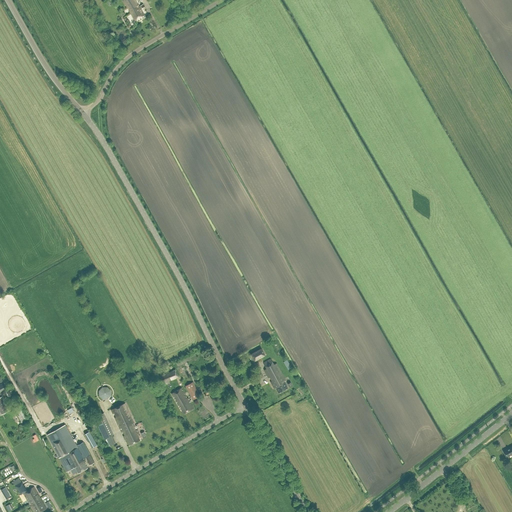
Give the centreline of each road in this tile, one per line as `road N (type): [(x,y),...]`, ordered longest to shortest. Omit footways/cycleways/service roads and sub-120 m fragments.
road 1 (tertiary): [(243,405),(81,113)]
road 2 (unclassified): [(69,511),(243,405)]
road 3 (unclassified): [(222,0),(133,52),(81,113)]
road 4 (tertiary): [(389,511),(511,414)]
road 5 (tertiary): [(81,113),(9,0)]
road 6 (tertiary): [(306,511),(243,405)]
